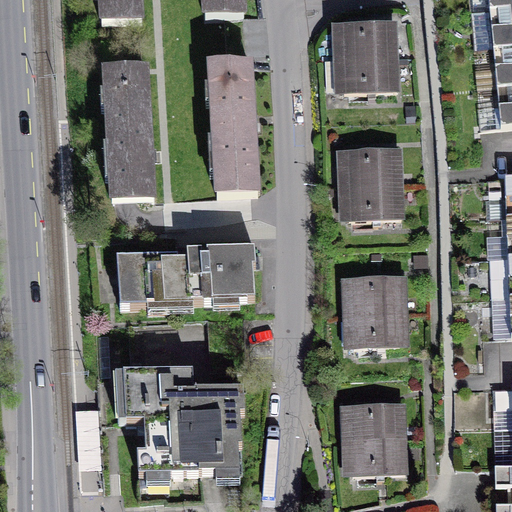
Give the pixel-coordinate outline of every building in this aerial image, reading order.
[(144,0),(101,0),(103,39),(146,37),(144,0)] [(245,0),(199,0),(201,32),(246,31),(245,0)] [(511,0),(488,0),(490,19),(511,16),(511,0)] [(493,59),(511,57),(511,16),(490,19),(493,59)] [(400,32),(333,33),(334,70),(401,69),(400,32)] [(511,96),(511,57),(493,59),(496,98),(511,96)] [(401,69),(334,70),(334,106),(401,105),(401,69)] [(145,74),(100,76),(106,209),(151,208),(145,74)] [(255,77),(208,78),(211,211),(258,210),(255,77)] [(511,133),(511,96),(496,98),(498,135),(511,133)] [(337,194),(404,192),(403,159),(336,161),(337,194)] [(404,192),(337,194),(338,229),(405,227),(404,192)] [(511,266),(511,250),(506,251),(507,261),(489,262),(489,267),(511,266)] [(181,265),(118,269),(120,315),(257,307),(254,261),(181,265)] [(511,281),(511,266),(489,267),(490,282),(511,281)] [(511,293),(511,281),(490,282),(490,294),(511,293)] [(407,287),(341,288),(342,324),(408,323),(407,287)] [(511,306),(511,293),(490,294),(490,302),(509,301),(509,307),(511,306)] [(239,321),(214,323),(218,374),(243,372),(239,321)] [(408,323),(342,324),(342,360),(408,359),(408,323)] [(192,375),(123,378),(125,428),(144,427),(146,459),(138,459),(139,480),(239,476),(238,449),(242,449),(240,417),(245,417),(243,391),(193,394),(192,375)] [(102,471),(99,413),(77,415),(80,473),(102,471)] [(341,416),(342,451),(408,449),(407,414),(341,416)] [(408,449),(342,451),(342,485),(409,483),(408,449)] [(511,510),(511,493),(495,494),(495,511),(511,510)]
